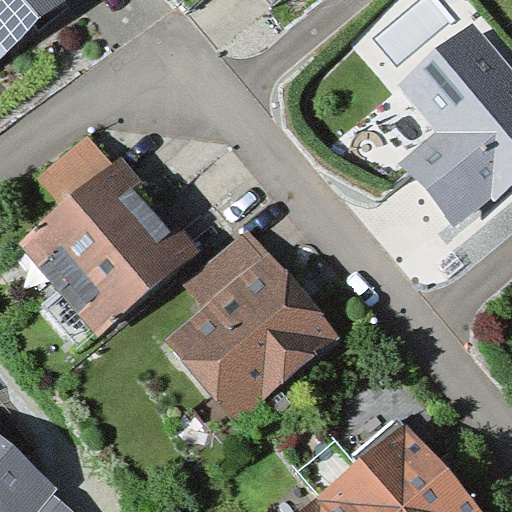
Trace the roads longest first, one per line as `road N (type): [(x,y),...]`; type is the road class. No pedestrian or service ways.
road 1 (residential): [(511,446),(248,122),(162,97)]
road 2 (residential): [(0,167),(92,106),(162,97)]
